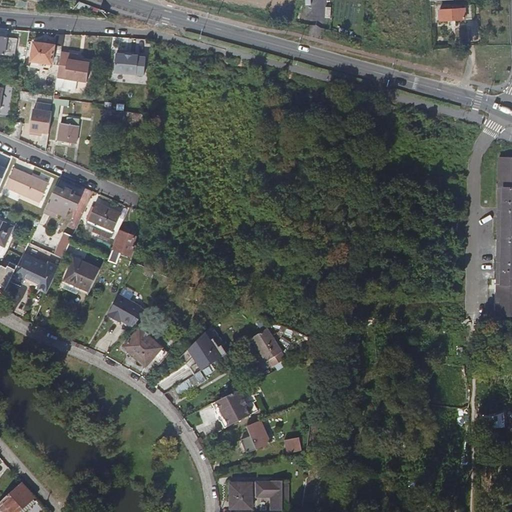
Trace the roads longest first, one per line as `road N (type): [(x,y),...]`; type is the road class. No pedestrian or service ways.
road 1 (secondary): [(118,0),(503,111)]
road 2 (residential): [(208,511),(196,461),(156,399),(0,316)]
road 3 (track): [(470,511),(474,358)]
road 4 (residential): [(119,195),(0,139)]
